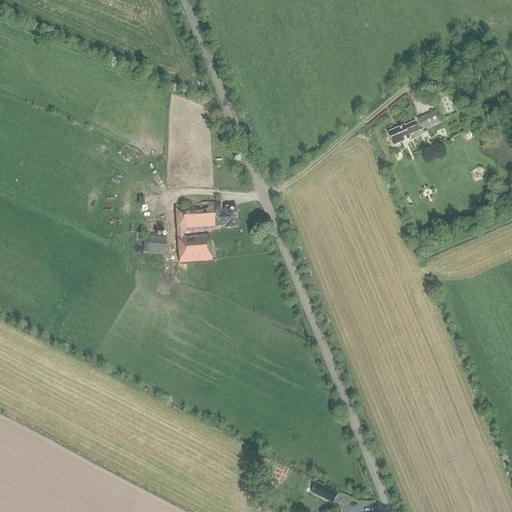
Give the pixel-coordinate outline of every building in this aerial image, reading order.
[(417,119),(422,130),(439,122),(434,111),(417,119)] [(409,136),(419,131),(415,122),(405,127),(405,126),(387,133),(393,147),(410,139),(409,136)] [(225,229),(237,228),(236,206),(224,207),(224,211),(221,211),(220,203),(176,206),(179,263),(211,261),(209,236),(183,238),(183,232),(216,229),(215,227),(225,226),(225,229)] [(143,253),(164,255),(166,237),(144,236),(143,253)] [(316,484),(312,493),(333,503),(338,494),(316,484)]
